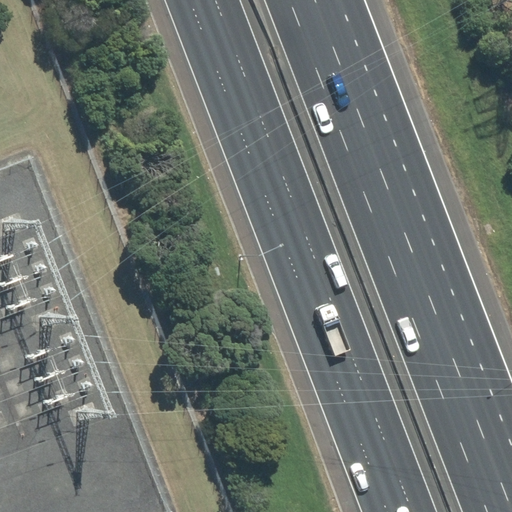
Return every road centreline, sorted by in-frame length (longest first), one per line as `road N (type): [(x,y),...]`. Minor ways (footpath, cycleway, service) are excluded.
road 1 (motorway): [(410,511),(213,0)]
road 2 (motorway): [(288,0),(458,440)]
